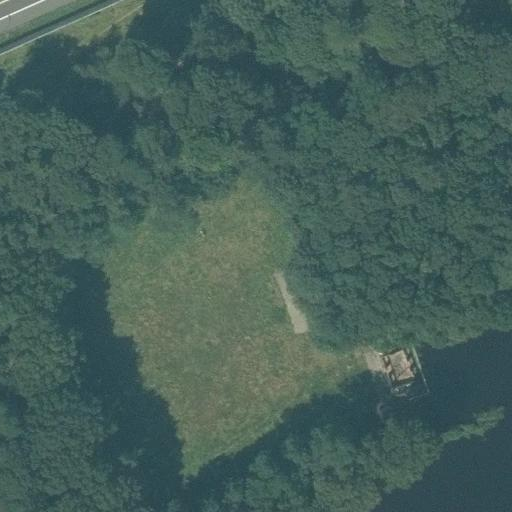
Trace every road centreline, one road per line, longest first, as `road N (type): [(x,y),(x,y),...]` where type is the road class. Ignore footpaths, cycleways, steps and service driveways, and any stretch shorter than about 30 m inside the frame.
road 1 (track): [(68,511),(0,338)]
road 2 (track): [(395,436),(257,511)]
